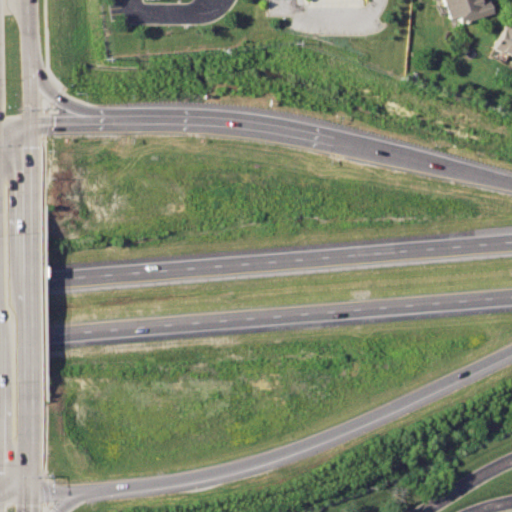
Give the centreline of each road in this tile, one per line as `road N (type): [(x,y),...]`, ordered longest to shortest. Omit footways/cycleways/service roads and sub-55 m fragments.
road 1 (motorway): [(0,495),(151,482),(262,460),(511,346)]
road 2 (motorway): [(0,339),(511,295)]
road 3 (motorway): [(511,242),(0,283)]
road 4 (motorway): [(335,138),(242,123),(75,121)]
road 5 (secondary): [(30,495),(30,275)]
road 6 (motorway): [(511,177),(335,138)]
road 7 (secondary): [(30,275),(29,122)]
road 8 (secondary): [(29,122),(24,0)]
